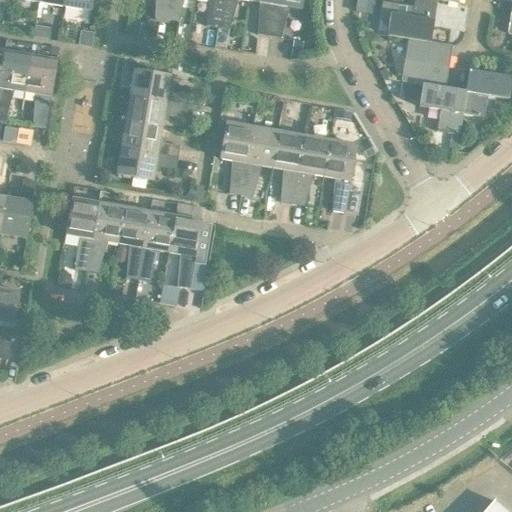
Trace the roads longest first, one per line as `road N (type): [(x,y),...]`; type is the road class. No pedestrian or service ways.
road 1 (primary): [(69,511),(302,417),(399,362),(511,282)]
road 2 (tertiary): [(297,511),(412,458),(511,391)]
road 3 (residential): [(194,342),(358,257)]
road 4 (residential): [(437,207),(346,47)]
road 5 (residential): [(26,404),(194,342)]
road 6 (residential): [(194,342),(167,311),(54,292)]
road 7 (residential): [(358,257),(333,243),(213,223)]
road 8 (residential): [(224,58),(202,187)]
road 9 (residential): [(346,47),(305,64),(224,58)]
